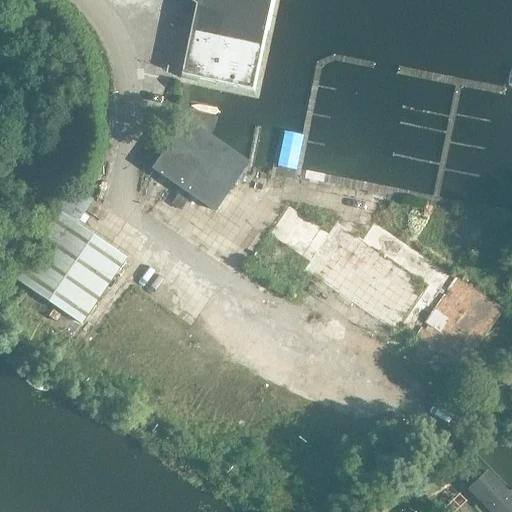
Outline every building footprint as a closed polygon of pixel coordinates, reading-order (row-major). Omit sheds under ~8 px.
[(267,31),(273,0),(190,0),(195,3),(179,78),(197,82),(197,81),(252,92),(266,30),(267,31)] [(235,181),(189,150),(203,131),(186,119),(153,168),(214,211),(235,181)] [(294,168),(301,135),(284,132),(277,165),(294,168)] [(126,258),(76,224),(92,200),(72,186),(56,210),(60,213),(15,279),(81,324),(126,258)] [(503,309),(455,276),(454,278),(374,223),(373,222),(362,240),(337,223),(338,221),(338,220),(330,231),(288,202),(265,235),(307,264),(302,272),(303,272),(304,270),(395,332),(393,334),(394,335),(402,324),(416,334),(415,336),(463,369),(503,309)] [(295,299),(302,290),(295,285),(289,295),(295,299)] [(468,493),(487,511),(511,511),(511,495),(489,472),(468,493)] [(380,511),(382,509),(371,502),(365,511),(380,511)]
